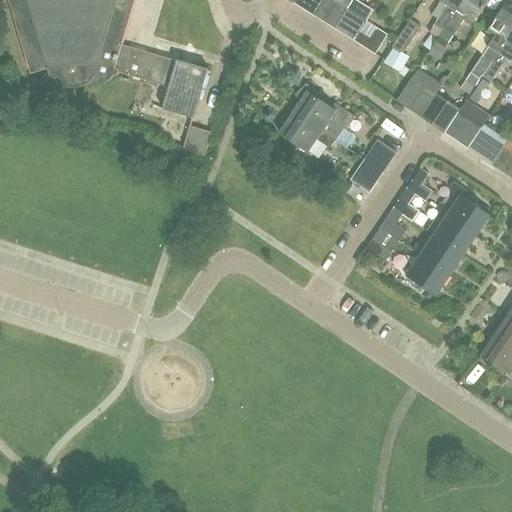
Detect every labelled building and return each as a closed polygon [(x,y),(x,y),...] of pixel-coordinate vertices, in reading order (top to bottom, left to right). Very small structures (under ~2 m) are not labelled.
[(123,45),(136,0),(10,0),(32,74),(48,69),(50,75),(51,76),(52,77),(53,78),(54,78),(56,78),(56,81),(55,83),(56,84),(59,85),(62,86),(65,87),(69,88),(74,88),(77,88),(81,87),(84,86),(86,85),(89,83),(92,81),(95,78),(96,80),(98,81),(99,81),(100,82),(102,82),(103,82),(105,82),(107,82),(110,81),(112,80),(113,78),(114,76),(115,76),(117,76),(118,76),(119,75),(119,74),(120,73),(171,89),(165,109),(193,118),(183,149),(205,157),(214,133),(192,126),(208,70),(123,45)] [(314,16),(325,0),(295,0),(294,3),(314,16)] [(335,29),(348,9),(333,0),(325,0),(314,16),(335,29)] [(437,60),(442,53),(466,17),(474,23),(489,0),(465,0),(440,39),(429,54),(437,60)] [(440,39),(465,0),(440,0),(448,5),(430,32),(440,39)] [(484,76),(511,33),(511,6),(508,7),(505,6),(488,32),(496,38),(475,69),(484,76)] [(356,42),(368,22),(348,9),(335,29),(356,42)] [(422,27),(411,20),(393,47),(404,54),(422,27)] [(368,22),(356,42),(376,55),(388,35),(368,22)] [(511,33),(484,76),(493,82),(508,60),(511,62),(511,33)] [(421,117),(436,95),(443,85),(419,70),(398,101),(421,117)] [(332,109),(321,102),(324,97),(307,86),(298,99),(302,101),(294,112),(338,142),(355,118),(335,104),(332,109)] [(445,133),(458,115),(460,112),(436,95),(421,117),(445,133)] [(332,151),(338,142),(294,112),(280,133),(310,153),(318,141),(332,151)] [(458,115),(445,133),(462,145),(469,149),(481,130),(458,115)] [(493,165),(505,147),(508,143),(484,126),(481,130),(469,149),(493,165)] [(384,173),(398,153),(378,140),(365,160),(375,167),(384,173)] [(511,178),(511,151),(505,147),(493,165),(511,178)] [(375,167),(365,160),(351,180),(370,193),(384,173),(375,167)] [(332,175),(334,173),(324,166),(320,163),(318,166),(313,173),(324,180),(327,183),(332,175)] [(416,195),(415,195),(426,202),(433,192),(423,185),(429,175),(421,169),(407,189),(416,195)] [(490,215),(470,201),(473,196),(454,183),(451,188),(454,206),(452,209),(441,202),(437,209),(441,212),(477,235),(490,215)] [(409,205),(415,195),(416,195),(407,189),(394,209),(403,214),(402,216),(412,222),(419,212),(409,205)] [(396,225),(402,216),(403,214),(394,209),(380,229),(389,234),(389,235),(399,242),(406,232),(396,225)] [(464,255),(477,235),(441,212),(428,232),(434,236),(464,255)] [(382,244),(389,235),(389,234),(380,229),(367,249),(386,261),(392,251),(382,244)] [(450,276),(464,255),(434,236),(426,248),(419,243),(414,251),(421,256),(450,276)] [(436,297),(450,276),(421,256),(407,277),(436,297)] [(511,346),(511,317),(509,315),(495,335),(511,346)] [(511,346),(495,335),(491,342),(487,342),(481,352),(482,355),(482,356),(511,376),(511,346)]
